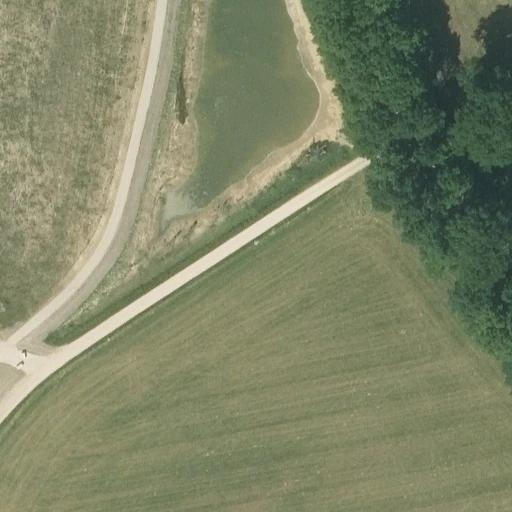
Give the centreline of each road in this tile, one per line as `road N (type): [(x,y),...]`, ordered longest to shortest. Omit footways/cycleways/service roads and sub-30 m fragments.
road 1 (track): [(0,414),(15,393),(410,134)]
road 2 (track): [(363,0),(410,134),(511,261)]
